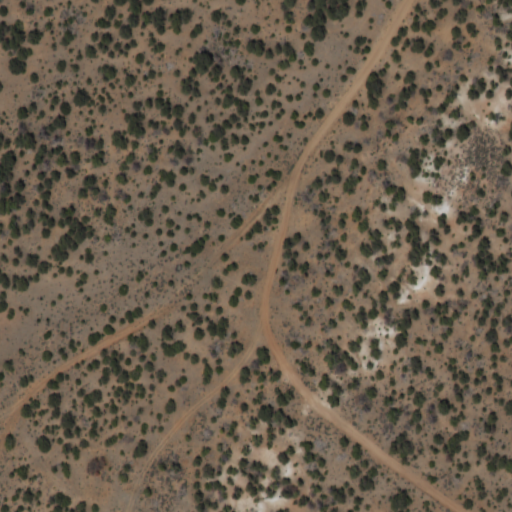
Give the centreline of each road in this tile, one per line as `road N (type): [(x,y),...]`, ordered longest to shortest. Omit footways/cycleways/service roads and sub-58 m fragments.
road 1 (track): [(293,174),(173,299),(30,388),(0,444)]
road 2 (track): [(264,329),(264,296),(293,174),(409,0)]
road 3 (track): [(461,511),(317,407),(264,329)]
road 4 (track): [(264,329),(160,439),(125,511)]
